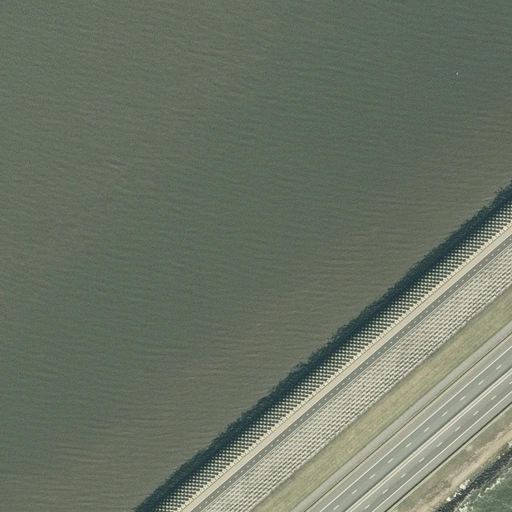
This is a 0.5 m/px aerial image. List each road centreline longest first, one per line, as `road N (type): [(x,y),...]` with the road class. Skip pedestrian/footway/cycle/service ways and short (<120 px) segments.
road 1 (motorway): [(511,354),(329,511)]
road 2 (motorway): [(363,511),(511,383)]
